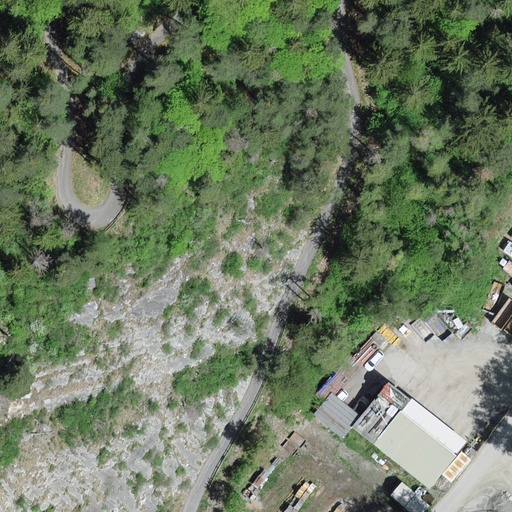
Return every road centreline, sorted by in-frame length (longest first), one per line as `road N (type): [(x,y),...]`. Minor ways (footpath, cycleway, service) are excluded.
road 1 (track): [(187,511),(342,196),(359,118),(343,0)]
road 2 (track): [(198,0),(135,74),(117,204),(91,217),(69,198),(69,110),(50,9),(55,0)]
